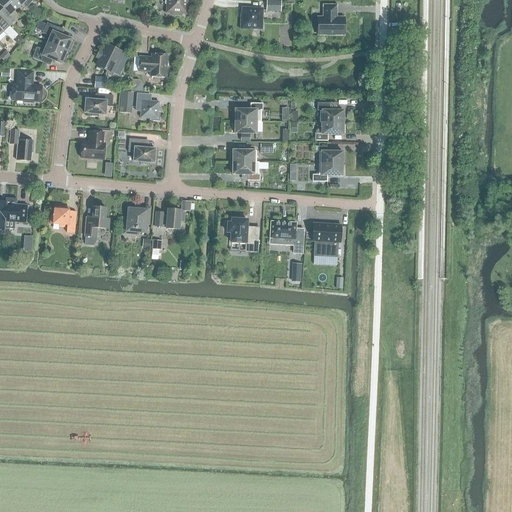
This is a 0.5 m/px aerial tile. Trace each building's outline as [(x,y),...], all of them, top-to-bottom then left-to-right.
[(17,8),(9,0),(0,0),(0,5),(3,8),(0,10),(0,14),(10,25),(15,21),(9,15),(17,8)] [(166,0),(166,13),(187,14),(187,0),(166,0)] [(281,1),(266,1),(266,12),(281,12),(281,1)] [(336,6),(323,5),(323,18),(317,18),(317,35),(344,36),(344,18),(336,18),(336,6)] [(263,9),(242,8),(242,14),(241,14),(240,30),(250,30),(250,29),(262,29),(263,9)] [(0,35),(3,32),(12,41),(17,36),(9,27),(0,17),(0,35)] [(47,44),(66,52),(67,50),(69,51),(72,43),(70,42),(71,40),(59,35),(61,29),(47,23),(42,33),(50,37),(47,44)] [(18,36),(13,40),(18,45),(23,41),(18,36)] [(66,52),(47,44),(44,51),(36,48),(32,58),(47,64),(49,59),(61,64),(62,62),(64,62),(67,55),(65,54),(66,52)] [(106,45),(96,66),(112,73),(122,53),(106,45)] [(10,56),(5,51),(0,56),(0,57),(4,62),(10,56)] [(168,56),(151,55),(151,58),(139,57),(138,72),(150,73),(150,77),(166,78),(168,56)] [(33,72),(17,71),(16,85),(12,85),(11,100),(23,101),(23,102),(33,103),(33,102),(40,102),(41,87),(34,86),(32,84),(33,72)] [(106,77),(95,77),(94,89),(106,89),(106,77)] [(133,93),(121,92),(119,113),(131,113),(133,93)] [(113,96),(98,95),(97,101),(85,100),(84,113),(91,114),(91,116),(98,117),(98,115),(105,115),(106,107),(112,107),(113,96)] [(159,102),(136,101),(136,111),(141,112),(140,118),(150,119),(150,121),(159,121),(159,113),(158,113),(159,102)] [(319,123),(321,123),(343,123),(343,111),(342,111),(328,111),(329,103),(317,103),(317,111),(319,111),(319,123)] [(235,109),(234,122),(258,122),(258,111),(262,111),(262,104),(250,104),(250,110),(235,110),(235,109)] [(258,124),(258,122),(234,122),(234,134),(235,134),(256,134),(256,124),(258,124)] [(343,123),(321,123),(321,134),(315,134),(315,141),(327,141),(327,135),(342,135),(342,136),(343,123)] [(19,131),(10,130),(9,144),(17,145),(16,160),(30,162),(31,153),(32,153),(33,142),(18,140),(19,131)] [(103,133),(89,132),(88,143),(82,142),(80,158),(103,160),(105,144),(102,144),(103,133)] [(144,141),(129,139),(128,153),(134,153),(133,162),(140,162),(140,165),(147,165),(147,163),(154,164),(155,150),(143,149),(144,141)] [(272,145),(260,145),(260,153),(272,153),(272,145)] [(318,164),(342,164),(342,152),(341,152),(326,152),(326,147),(318,147),(318,152),(318,164)] [(232,150),(232,163),(256,163),(256,151),(233,151),(233,150),(232,150)] [(258,163),(256,163),(232,163),(232,175),(233,175),(247,175),(247,181),(259,181),(259,174),(258,174),(258,163)] [(342,164),(318,164),(318,175),(312,175),(312,182),(327,182),(327,176),(341,176),(341,177),(342,177),(342,164)] [(16,199),(5,198),(5,202),(0,201),(0,229),(3,230),(4,221),(25,223),(27,206),(16,205),(16,199)] [(64,207),(54,206),(53,209),(53,215),(52,215),(52,216),(50,216),(49,224),(59,225),(58,228),(66,229),(66,233),(74,234),(76,212),(68,212),(69,210),(64,210),(64,207)] [(84,237),(85,237),(84,246),(93,246),(96,240),(97,229),(108,229),(109,220),(105,219),(105,209),(93,207),(91,222),(85,222),(84,237)] [(149,208),(134,207),(134,210),(128,209),(127,219),(124,218),(123,234),(137,235),(137,232),(144,233),(145,225),(148,226),(149,208)] [(180,211),(167,210),(167,216),(163,215),(163,214),(156,213),(154,227),(162,227),(162,226),(166,226),(166,229),(179,230),(179,222),(183,222),(184,214),(180,213),(180,211)] [(231,233),(230,242),(249,243),(249,253),(258,253),(258,240),(250,239),(251,228),(246,228),(247,220),(231,219),(231,223),(227,223),(227,233),(231,233)] [(293,223),(270,222),(269,238),(276,238),(279,239),(279,245),(294,246),(294,254),(301,254),(303,230),(295,229),(296,223),(293,223)] [(337,258),(337,243),(340,243),(341,226),(313,224),(312,241),(314,242),(313,256),(337,258)] [(150,240),(142,239),(142,249),(149,249),(150,240)] [(161,250),(161,241),(152,240),(151,249),(161,250)] [(295,263),(295,281),(304,281),(305,263),(295,263)]
